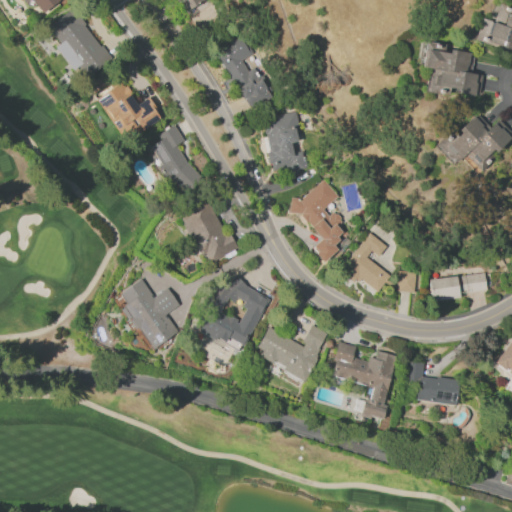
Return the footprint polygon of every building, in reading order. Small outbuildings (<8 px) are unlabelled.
[(58,0),(40,15),(28,0),(58,0)] [(203,0),(180,13),(172,0),(203,0)] [(511,50),(495,44),(493,48),(470,39),(475,26),(478,27),(482,18),(493,22),(496,14),(480,9),(483,0),(510,0),(508,6),(511,7),(511,50)] [(211,5),(220,18),(199,32),(190,19),(211,5)] [(109,59),(89,74),(86,71),(84,72),(79,66),(72,72),(53,47),(58,44),(50,33),(52,32),(48,26),(74,7),(86,23),(83,25),(99,46),(101,45),(109,56),(108,57),(109,59)] [(241,36),(251,54),(241,60),(248,71),(253,68),(259,78),(255,80),(253,77),(236,87),(215,51),(241,36)] [(449,49),(469,53),(468,56),(473,57),(470,73),(481,75),(477,94),(473,93),(472,97),(447,92),(447,96),(428,92),(432,69),(422,67),(426,42),(445,45),(443,52),(448,53),(449,49)] [(96,97),(122,141),(161,118),(147,97),(135,104),(118,78),(107,85),(109,89),(96,97)] [(250,80),(252,84),(260,79),(266,89),(265,89),(270,97),(249,110),(235,89),(250,80)] [(262,119),(295,111),(300,134),(295,136),(297,141),(290,142),(292,153),(301,152),(302,158),(305,157),(307,168),(285,172),(285,169),(272,172),(270,163),(268,163),(266,152),(269,152),(266,135),(263,136),(261,125),(263,125),(262,119)] [(497,119),(511,135),(494,152),(491,150),(473,167),(463,155),(454,163),(437,145),(452,131),(457,136),(460,134),(457,130),(472,116),(481,126),(480,127),(484,132),(497,119)] [(203,180),(186,196),(165,173),(166,172),(163,167),(159,170),(156,164),(159,163),(149,146),(159,140),(156,135),(173,125),(182,141),(175,145),(185,162),(203,180)] [(287,214),(289,197),(300,199),(322,180),(337,197),(322,209),(327,216),(331,212),(333,214),(336,214),(340,217),(339,221),(340,222),(335,226),(341,233),(336,237),(339,240),(332,245),(337,249),(323,262),(310,248),(319,240),(297,215),(287,214)] [(237,248),(210,263),(204,253),(200,256),(176,214),(204,198),(222,229),(225,228),(237,248)] [(368,233),(385,247),(377,257),(370,251),(365,257),(389,276),(375,293),(359,279),(357,282),(354,280),(351,283),(336,271),(368,233)] [(397,271),(414,272),(413,293),(395,291),(397,271)] [(427,279),(483,272),(486,291),(465,293),(465,297),(430,301),(427,279)] [(139,279),(150,295),(149,296),(151,298),(166,288),(178,305),(164,315),(166,318),(177,332),(152,350),(148,345),(146,347),(119,309),(123,307),(122,306),(125,304),(118,294),(139,279)] [(269,300),(250,332),(251,333),(241,350),(205,328),(215,310),(237,323),(248,304),(235,296),(242,284),(269,300)] [(326,334),(318,348),(319,349),(314,358),(315,359),(302,382),(258,356),(262,351),(255,347),(267,326),(302,346),(303,344),(301,342),(311,325),(326,334)] [(511,386),(499,376),(503,371),(494,363),(501,354),(500,353),(511,337),(511,386)] [(337,342),(354,346),(351,357),(366,361),(367,357),(374,358),(376,351),(395,356),(380,408),(384,409),(381,419),(369,416),(368,419),(359,416),(362,403),(364,404),(369,386),(327,375),(337,342)] [(405,360),(422,363),(420,376),(435,379),(436,377),(459,380),(455,406),(414,400),(416,383),(402,381),(405,360)]
